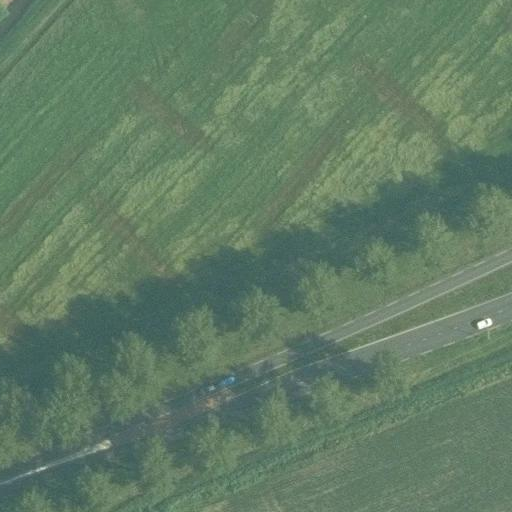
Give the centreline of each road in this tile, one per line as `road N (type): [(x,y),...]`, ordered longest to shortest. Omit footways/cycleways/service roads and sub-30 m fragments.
road 1 (primary): [(511,250),(101,445)]
road 2 (primary): [(101,445),(282,390),(511,303)]
